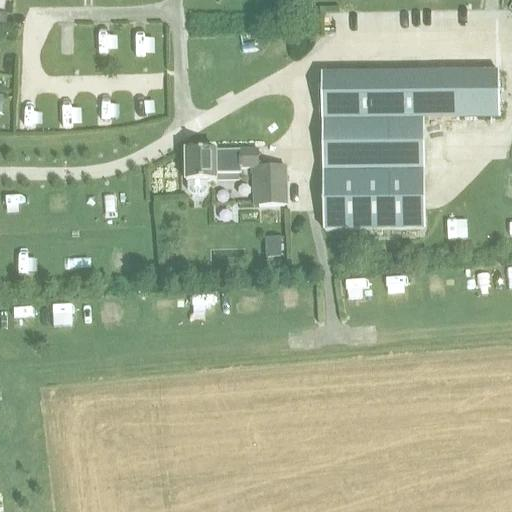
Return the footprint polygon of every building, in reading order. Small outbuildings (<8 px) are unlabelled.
[(159,56),(159,29),(138,29),(138,55),(159,56)] [(498,74),(442,74),(322,75),(324,231),(424,231),(423,121),(499,120),(498,74)] [(36,106),(18,106),(18,118),(36,118),(36,106)] [(216,154),(186,154),(187,184),(188,184),(188,194),(193,198),(203,198),(206,194),(206,184),(216,183),(216,176),(240,176),(240,175),(240,171),(251,171),(251,176),(258,176),(258,170),(258,153),(240,154),(216,154)] [(511,169),(503,169),(502,187),(511,188),(511,169)] [(258,170),(258,176),(259,208),(287,208),(286,176),(278,176),(278,170),(258,170)] [(94,203),(115,203),(116,182),(94,182),(94,203)] [(511,205),(499,206),(500,229),(511,228),(511,205)] [(461,212),(462,232),(485,231),(484,211),(461,212)] [(108,242),(108,265),(128,265),(128,242),(108,242)] [(57,247),(56,269),(68,269),(69,247),(57,247)] [(501,295),(511,294),(511,263),(500,263),(501,295)] [(468,288),(490,287),(489,265),(468,265),(468,288)] [(438,269),(438,288),(452,288),(452,269),(438,269)] [(345,276),(347,310),(365,310),(363,275),(345,276)] [(296,284),(280,283),(279,300),(295,301),(296,284)] [(257,323),(256,292),(234,293),(235,324),(257,323)] [(75,298),(59,298),(59,320),(76,320),(75,298)] [(100,315),(121,315),(121,298),(100,298),(100,315)]
